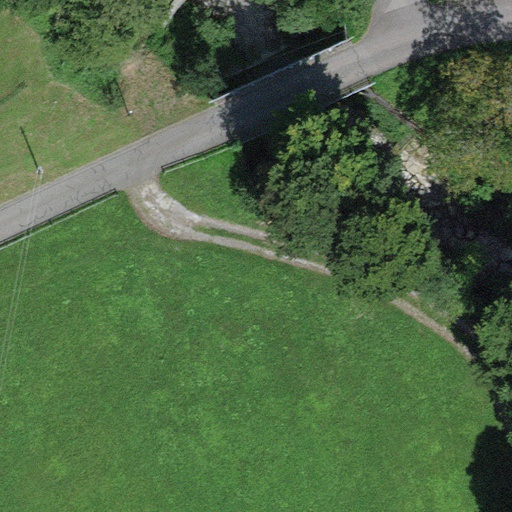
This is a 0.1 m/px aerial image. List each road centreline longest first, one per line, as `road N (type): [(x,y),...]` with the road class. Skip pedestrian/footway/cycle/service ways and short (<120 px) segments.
road 1 (track): [(123,166),(171,215),(332,260),(472,338),(493,511)]
road 2 (unclassified): [(0,223),(412,38),(511,19)]
